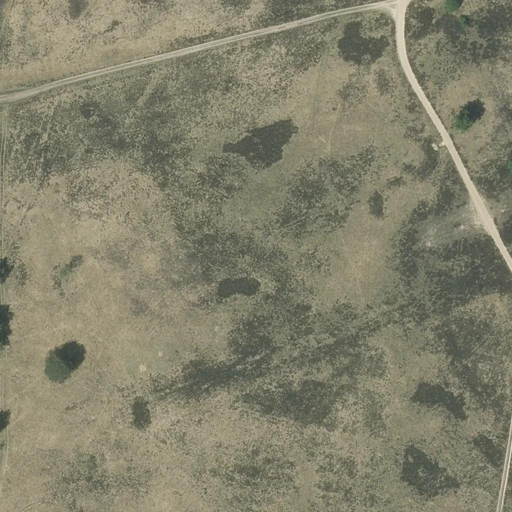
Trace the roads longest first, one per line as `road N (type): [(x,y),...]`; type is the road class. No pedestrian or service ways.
road 1 (track): [(399,0),(0,97)]
road 2 (track): [(401,0),(407,75),(511,271)]
road 3 (track): [(0,282),(0,464)]
road 4 (track): [(2,97),(0,231)]
